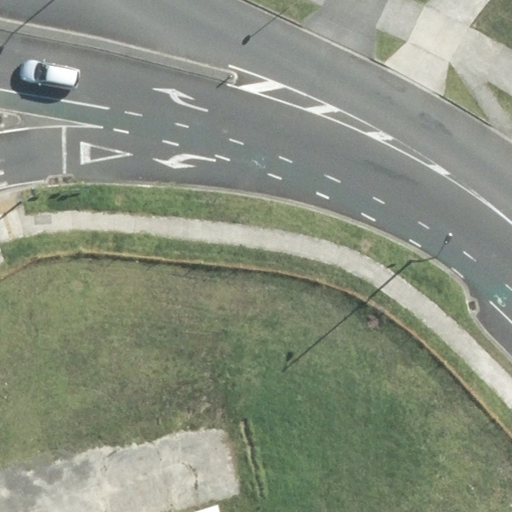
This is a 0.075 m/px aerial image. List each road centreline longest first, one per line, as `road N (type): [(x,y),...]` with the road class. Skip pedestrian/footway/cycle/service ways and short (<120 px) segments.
road 1 (tertiary): [(288,117),(191,90),(0,57)]
road 2 (secondary): [(288,117),(0,162)]
road 3 (tertiary): [(199,22),(454,161)]
road 4 (tertiary): [(454,161),(288,117)]
